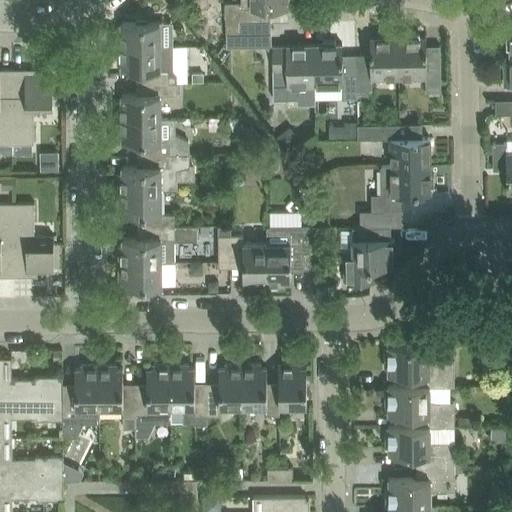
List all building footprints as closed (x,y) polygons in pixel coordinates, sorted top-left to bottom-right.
[(240,0),(241,1),(226,1),(227,33),(240,33),(240,20),(269,20),(269,7),(279,7),(279,10),(288,10),(288,6),(288,0),(240,0)] [(271,19),(269,20),(240,20),(240,33),(271,32),(271,19)] [(119,27),(119,45),(170,45),(170,43),(160,43),(160,21),(122,21),(122,27),(119,27)] [(240,33),(227,33),(227,46),(268,46),(268,48),(273,48),(273,68),(274,85),(288,85),(288,86),(288,99),(298,98),(298,103),(316,102),(316,99),(315,85),(315,84),(315,45),(287,45),(272,45),(272,32),(240,33)] [(408,36),(399,36),(399,76),(426,76),(426,90),(442,90),(442,67),(428,67),(427,36),(420,36),(420,33),(408,33),(408,36)] [(371,74),(357,74),(357,88),(373,88),(373,76),(399,76),(399,36),(371,37),(371,74)] [(324,44),(315,45),(315,84),(315,85),(316,99),(343,99),(358,99),(357,88),(357,74),(343,75),(343,54),(343,44),(336,44),(336,41),(324,41),(324,44)] [(170,45),(119,45),(119,63),(123,63),(123,69),(144,69),(145,81),(170,81),(170,45)] [(0,142),(14,142),(13,68),(0,68),(0,142)] [(27,68),(13,68),(14,142),(15,142),(33,142),(35,142),(34,109),(54,109),(53,74),(27,74),(27,68)] [(193,72),(193,81),(204,81),(204,72),(193,72)] [(123,99),(119,99),(119,117),(161,117),(161,115),(161,112),(161,93),(178,93),(178,81),(170,81),(145,81),(145,93),(123,93),(123,99)] [(511,111),(511,99),(495,99),(496,111),(511,111)] [(145,141),(145,153),(188,153),(188,138),(174,131),(174,117),(161,117),(119,117),(120,135),(123,135),(123,141),(145,141)] [(390,138),(391,166),(431,165),(430,137),(401,138),(401,123),(358,124),(359,138),(390,138)] [(356,124),(346,124),(346,137),(356,137),(356,124)] [(511,150),(508,151),(507,141),(493,141),(493,168),(507,168),(507,191),(511,190),(511,150)] [(14,142),(0,142),(0,153),(14,153),(14,142)] [(33,142),(15,142),(15,154),(33,153),(33,142)] [(41,148),(42,166),(60,166),(60,148),(41,148)] [(120,171),(120,189),(161,189),(161,187),(175,187),(175,167),(188,163),(188,153),(145,153),(145,165),(123,165),(124,171),(120,171)] [(312,160),(302,167),(309,177),(319,169),(312,160)] [(373,210),(361,210),(361,226),(371,226),(391,225),(403,225),(402,208),(402,193),(432,193),(432,186),(435,186),(435,174),(431,174),(431,165),(391,166),(391,193),(387,193),(387,189),(381,189),(381,193),(372,193),(373,210)] [(146,213),(146,225),(175,225),(175,212),(162,213),(161,189),(120,189),(120,207),(124,207),(124,213),(146,213)] [(0,270),(1,270),(1,276),(15,276),(14,202),(0,201),(0,270)] [(35,201),(14,202),(15,276),(28,276),(28,270),(55,270),(55,235),(35,235),(35,201)] [(303,224),(267,225),(267,242),(268,284),(286,284),(286,280),(292,280),(291,259),(304,258),(304,251),(311,251),(310,226),(307,226),(307,224),(303,224)] [(124,243),(120,243),(120,261),(176,261),(175,239),(197,239),(197,225),(175,225),(146,225),(146,237),(124,237),(124,243)] [(231,225),(219,225),(219,233),(231,233),(231,225)] [(353,228),(341,229),(342,252),(345,252),(345,265),(346,279),(370,279),(370,266),(392,265),(392,258),(396,258),(395,237),(392,238),(391,225),(371,226),(361,226),(353,226),(353,228)] [(231,233),(219,233),(219,259),(231,259),(231,233)] [(244,242),(244,233),(231,233),(231,259),(243,259),(244,280),(250,280),(250,284),(268,284),(267,242),(244,242)] [(311,251),(304,251),(304,258),(304,268),(316,268),(316,251),(311,251)] [(176,261),(120,261),(121,279),(124,279),(124,285),(162,285),(162,283),(176,283),(176,261)] [(211,280),(209,283),(209,290),(219,290),(219,280),(211,280)] [(389,348),(385,348),(385,364),(389,364),(389,373),(423,373),(423,378),(423,384),(423,385),(430,385),(455,385),(455,360),(430,360),(430,344),(389,344),(389,348)] [(0,396),(63,396),(63,390),(63,374),(36,375),(36,377),(13,377),(3,377),(3,357),(13,357),(13,356),(0,356),(0,396)] [(148,389),(136,389),(136,415),(136,427),(136,435),(149,435),(156,421),(172,421),(172,405),(172,363),(154,364),(154,367),(148,367),(148,389)] [(190,363),(172,363),(172,405),(184,405),(184,419),(187,422),(208,422),(208,414),(208,388),(196,389),(196,367),(191,367),(190,367),(190,363)] [(220,388),(208,388),(208,414),(220,414),(220,405),(244,404),(244,363),(226,363),(226,367),(220,367),(220,388)] [(262,363),(244,363),(244,404),(267,404),(267,414),(280,413),(280,388),(268,388),(268,367),(262,367),(262,363)] [(280,363),(280,388),(280,413),(280,404),(307,404),(307,366),(300,366),(300,363),(280,363)] [(76,390),(63,390),(63,396),(64,418),(64,436),(77,436),(84,423),(100,423),(100,406),(100,364),(82,364),(82,368),(76,368),(76,390)] [(117,364),(100,364),(100,406),(124,405),(124,427),(136,427),(136,389),(124,389),(124,368),(117,368),(117,364)] [(389,388),(386,388),(386,404),(389,404),(389,413),(423,413),(423,422),(423,424),(431,424),(455,424),(455,400),(431,400),(430,390),(430,385),(423,385),(389,385),(389,388)] [(0,436),(13,437),(13,436),(3,436),(3,416),(13,416),(36,416),(36,418),(64,418),(63,396),(0,396),(0,436)] [(475,416),(459,416),(459,425),(475,425),(475,416)] [(389,428),(386,428),(386,444),(389,444),(389,453),(424,453),(424,465),(456,465),(456,440),(455,424),(431,424),(423,424),(389,425),(389,428)] [(0,476),(64,476),(64,459),(64,455),(36,455),(36,457),(13,457),(3,457),(3,437),(13,437),(0,436),(0,476)] [(390,502),(390,505),(434,505),(434,504),(431,504),(431,489),(456,489),(456,465),(424,465),(424,477),(390,477),(390,487),(386,487),(386,502),(390,502)] [(268,466),(268,479),(294,479),(294,466),(268,466)] [(0,511),(3,511),(4,496),(14,496),(37,496),(37,498),(64,498),(64,480),(64,476),(0,476),(0,511)] [(310,511),(310,498),(306,498),(306,495),(264,495),(264,511),(310,511)] [(221,497),(207,497),(207,511),(218,510),(221,506),(221,497)]
